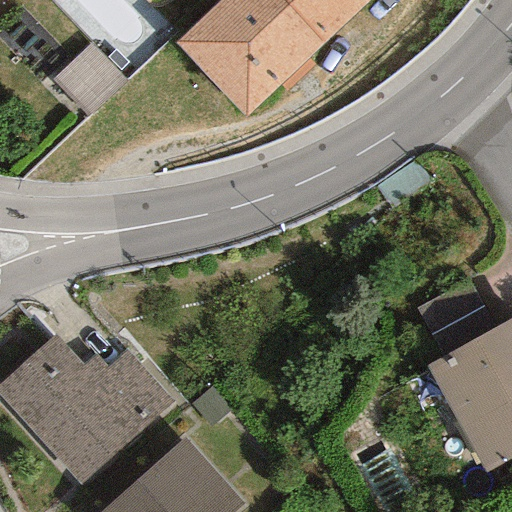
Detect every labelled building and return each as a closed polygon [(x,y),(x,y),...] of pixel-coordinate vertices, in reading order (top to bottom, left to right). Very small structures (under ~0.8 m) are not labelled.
[(369,0),(221,0),(172,48),(245,122),(369,0)] [(89,42),(50,81),(86,117),(125,78),(89,42)] [(511,317),(424,365),(484,476),(511,460),(511,317)] [(172,406),(125,350),(104,368),(94,356),(81,368),(52,334),(0,378),(0,398),(77,488),(172,406)] [(233,511),(241,505),(180,440),(102,511),(233,511)]
